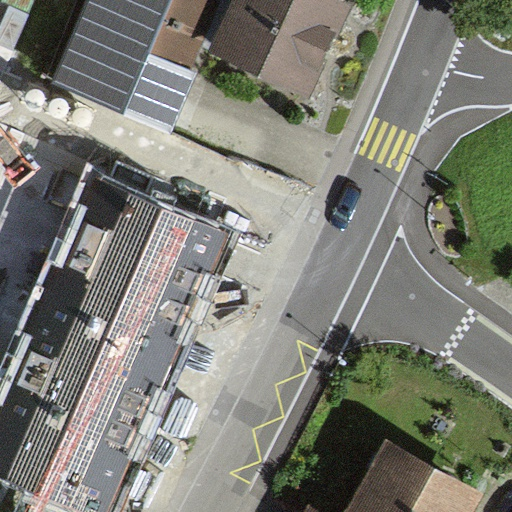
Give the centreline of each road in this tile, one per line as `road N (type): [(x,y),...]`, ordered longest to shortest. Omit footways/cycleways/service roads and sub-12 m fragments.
road 1 (residential): [(336,262),(204,511)]
road 2 (residential): [(418,61),(336,262)]
road 3 (residential): [(336,262),(511,367)]
